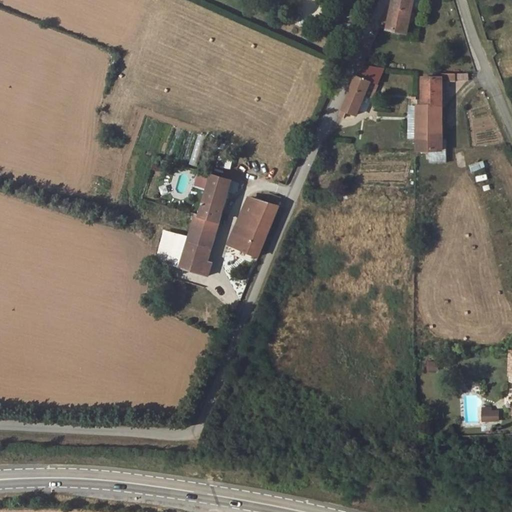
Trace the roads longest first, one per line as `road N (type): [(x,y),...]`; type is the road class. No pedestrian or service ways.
road 1 (residential): [(0,427),(191,437),(382,0)]
road 2 (primary): [(293,511),(137,484),(3,480)]
road 3 (unknown): [(291,202),(260,185),(241,202),(220,271),(245,309)]
road 4 (residential): [(462,0),(511,130)]
